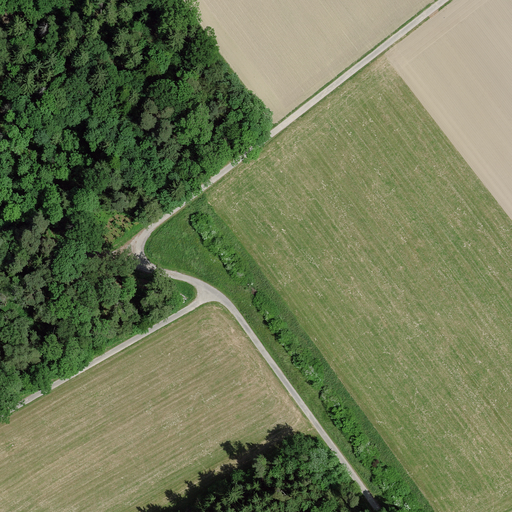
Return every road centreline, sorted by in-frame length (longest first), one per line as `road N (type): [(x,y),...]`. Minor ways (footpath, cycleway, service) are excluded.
road 1 (track): [(376,511),(232,309),(214,292),(134,257),(140,234),(442,0)]
road 2 (track): [(214,292),(0,409)]
